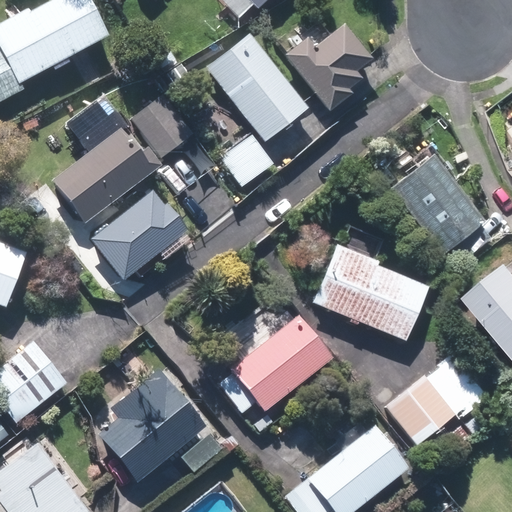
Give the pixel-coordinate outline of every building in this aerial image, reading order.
[(0,98),(20,87),(17,81),(48,64),(50,69),(65,61),(63,56),(103,34),(83,0),(45,0),(24,12),(22,8),(0,20),(0,98)] [(222,0),(238,16),(251,3),(255,8),(263,0),(222,0)] [(313,46),(306,36),(284,54),(330,109),(351,91),(347,87),(360,76),(353,69),(370,56),(342,22),(313,46)] [(204,68),(262,142),(305,108),(246,33),(204,68)] [(152,55),(159,67),(173,58),(165,46),(152,55)] [(136,68),(142,75),(150,70),(144,62),(136,68)] [(165,74),(178,92),(191,83),(179,65),(165,74)] [(128,118),(159,159),(190,135),(159,95),(128,118)] [(48,180),(82,223),(156,165),(141,147),(133,154),(114,128),(48,180)] [(219,156),(242,186),(272,163),(249,133),(219,156)] [(444,250),(455,264),(489,237),(478,223),(482,219),(430,154),(387,187),(439,254),(444,250)] [(92,239),(124,279),(187,229),(155,189),(92,239)] [(0,304),(3,305),(22,251),(0,243),(0,304)] [(310,302),(403,340),(425,286),(372,264),(373,260),(334,244),(310,302)] [(463,296),(511,357),(511,268),(507,261),(463,296)] [(209,389),(232,418),(246,407),(253,416),(319,363),(284,321),(219,375),(222,378),(209,389)] [(0,365),(0,405),(14,423),(64,383),(30,341),(0,365)] [(382,406),(414,445),(452,415),(456,420),(485,398),(448,352),(382,406)] [(97,431),(136,479),(202,425),(156,367),(109,405),(117,415),(97,431)] [(460,426),(467,435),(479,426),(471,417),(460,426)] [(431,446),(440,457),(465,436),(456,425),(431,446)] [(333,455),(298,483),(321,511),(347,511),(398,471),(364,429),(358,434),(351,426),(327,446),(333,455)] [(179,456),(192,470),(219,447),(208,432),(179,456)] [(219,443),(225,452),(235,444),(228,436),(219,443)] [(88,511),(35,441),(0,466),(0,511),(88,511)]
